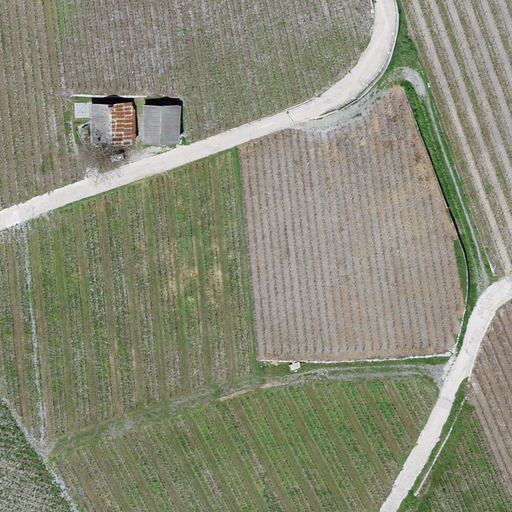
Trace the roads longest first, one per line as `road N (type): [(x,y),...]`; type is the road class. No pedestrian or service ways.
road 1 (track): [(388,511),(488,304),(418,92),(394,86),(334,130),(289,119)]
road 2 (track): [(0,226),(331,100),(378,54),(384,0)]
